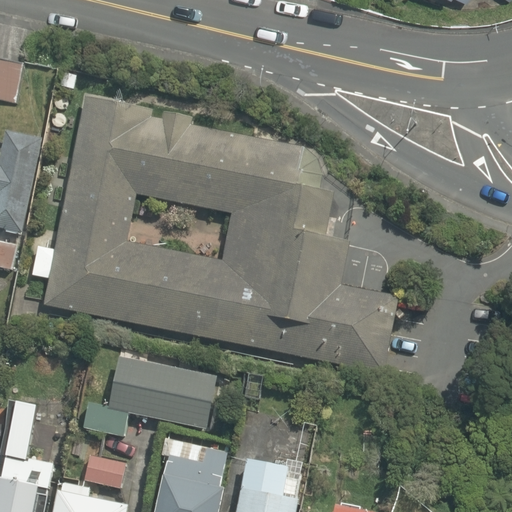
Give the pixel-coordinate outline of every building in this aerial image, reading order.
[(36,62),(0,54),(0,105),(26,111),(36,62)] [(402,298),(381,294),(381,291),(346,284),(353,242),(328,238),(337,194),(323,191),(325,185),(326,178),(323,167),(320,160),(314,155),(307,148),(194,126),(195,119),(167,113),(165,120),(155,118),(156,111),(88,98),(58,251),(40,248),(35,276),(52,280),(47,307),(387,375),(402,298)] [(0,231),(20,235),(36,140),(4,134),(2,145),(0,144),(0,231)] [(25,241),(0,236),(0,267),(19,271),(25,241)] [(116,352),(107,403),(88,399),(83,428),(123,435),(129,407),(206,421),(215,370),(116,352)] [(29,458),(39,407),(14,401),(0,469),(0,511),(36,511),(47,462),(29,458)] [(221,511),(234,449),(165,436),(150,511),(221,511)] [(128,511),(130,500),(123,499),(130,460),(90,453),(83,492),(50,486),(45,511),(128,511)] [(295,511),(300,469),(241,463),(235,511),(295,511)] [(374,511),(375,509),(333,502),(331,511),(374,511)]
